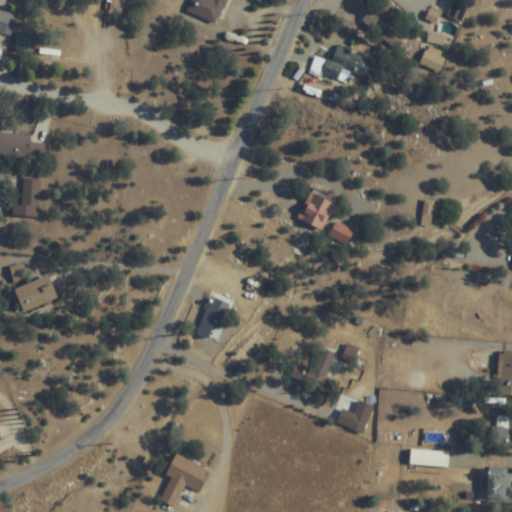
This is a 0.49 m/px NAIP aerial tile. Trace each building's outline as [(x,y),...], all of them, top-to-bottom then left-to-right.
[(190,0),(187,11),(219,24),(228,0),(190,0)] [(19,19),(0,7),(0,33),(8,38),(19,19)] [(33,35),(17,35),(17,51),(33,51),(33,35)] [(371,60),(335,45),(323,74),(346,83),(350,72),(364,77),(371,60)] [(32,135),(0,133),(0,159),(43,162),(44,142),(32,141),(32,135)] [(40,179),(22,179),(22,205),(13,205),(12,216),(39,217),(40,179)] [(297,220),(322,231),(335,204),(310,193),(297,220)] [(333,241),(351,241),(351,226),(333,226),(333,241)] [(13,284),(27,282),(24,265),(9,268),(13,284)] [(21,314),(58,299),(48,276),(11,291),(21,314)] [(511,289),(496,290),(496,318),(499,318),(499,334),(511,334),(511,289)] [(214,329),(220,331),(230,305),(211,297),(196,335),(209,341),(214,329)] [(511,396),(511,351),(499,352),(499,396),(511,396)] [(326,378),(332,355),(319,352),(314,370),(294,365),(290,381),(331,393),(334,380),(326,378)] [(364,434),(372,413),(358,407),(349,428),(364,434)] [(496,448),(511,447),(511,413),(496,414),(496,448)] [(175,509),(185,486),(199,492),(209,470),(176,454),(166,475),(171,477),(159,502),(175,509)] [(511,503),(511,488),(509,488),(510,468),(488,468),(487,503),(511,503)]
